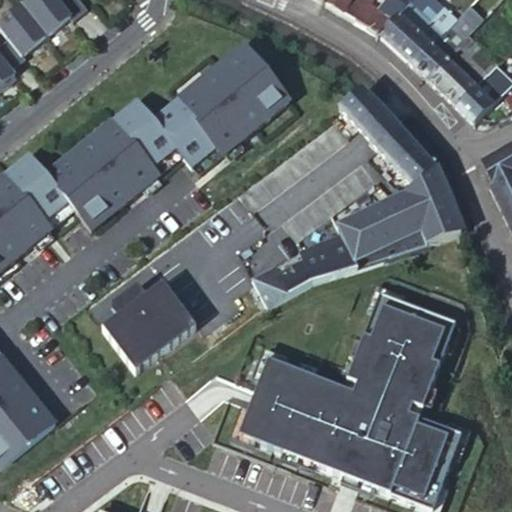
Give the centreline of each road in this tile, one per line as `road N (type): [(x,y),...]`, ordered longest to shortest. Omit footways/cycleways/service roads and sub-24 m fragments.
road 1 (residential): [(62,511),(137,455),(277,511)]
road 2 (residential): [(0,330),(178,186)]
road 3 (residential): [(0,141),(153,17),(156,0)]
road 4 (residential): [(409,96),(335,31),(274,0)]
road 5 (residential): [(511,280),(456,162)]
